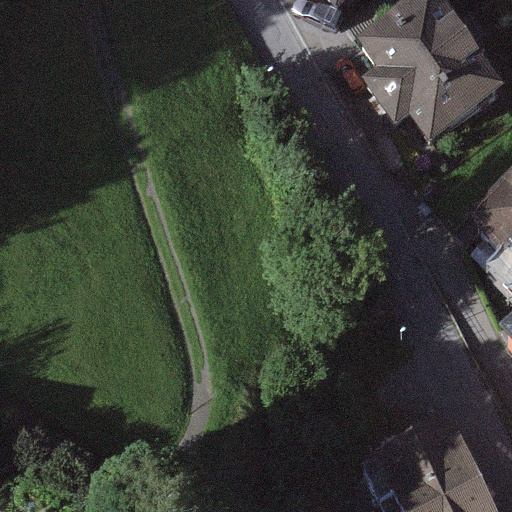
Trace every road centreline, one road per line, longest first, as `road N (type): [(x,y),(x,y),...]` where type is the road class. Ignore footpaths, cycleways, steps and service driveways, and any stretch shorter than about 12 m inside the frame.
road 1 (residential): [(249,0),(511,483)]
road 2 (track): [(93,0),(210,393),(207,453),(196,470),(173,480)]
